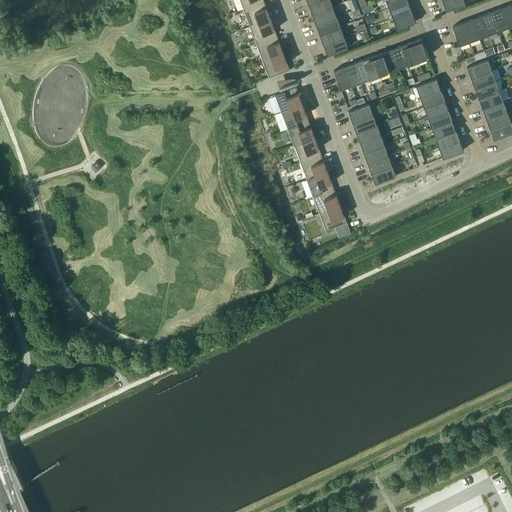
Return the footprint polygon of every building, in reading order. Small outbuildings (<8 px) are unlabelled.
[(265,4),(263,0),(240,0),(245,12),(265,4)] [(332,6),(330,0),(316,0),(308,3),(312,13),(332,6)] [(465,3),(463,0),(442,0),(446,10),(465,3)] [(412,11),(408,1),(389,8),(393,18),(412,11)] [(245,12),(251,28),(271,20),(265,4),(245,12)] [(361,7),(364,13),(370,10),(368,4),(361,7)] [(511,8),(510,4),(501,8),(508,26),(511,24),(511,8)] [(312,13),(316,23),(336,16),(332,6),(312,13)] [(501,8),(491,11),(498,30),(508,26),(501,8)] [(415,21),(412,11),(393,18),(397,28),(415,21)] [(489,33),(498,30),(491,11),(482,15),(489,33)] [(482,15),(472,19),(479,37),(489,33),(482,15)] [(340,26),(336,16),(316,23),(320,34),(340,26)] [(472,19),(462,22),(469,41),(479,37),(472,19)] [(277,37),(271,20),(251,28),(257,44),(277,37)] [(459,44),(469,41),(462,22),(453,26),(459,44)] [(369,28),(372,34),(378,32),(375,25),(369,28)] [(320,34),(323,44),(344,36),(340,26),(320,34)] [(367,29),(360,32),(363,41),(370,38),(367,29)] [(348,47),(344,36),(323,44),(327,54),(348,47)] [(257,44),(263,61),(284,53),(277,37),(257,44)] [(421,37),(411,41),(418,60),(428,56),(421,37)] [(401,45),(408,63),(418,60),(411,41),(401,45)] [(401,45),(392,48),(399,67),(408,63),(401,45)] [(382,52),(389,71),(399,67),(392,48),(382,52)] [(372,55),(379,74),(389,71),(382,52),(372,55)] [(289,68),(284,53),(263,61),(269,77),(290,69),(289,68)] [(363,59),(370,78),(379,74),(372,55),(363,59)] [(465,58),(467,63),(476,60),(474,55),(465,58)] [(353,63),(360,81),(370,78),(363,59),(353,63)] [(467,66),(471,77),(491,69),(487,59),(467,66)] [(344,66),(351,85),(360,81),(353,63),(344,66)] [(341,89),(341,88),(351,85),(344,66),(334,70),(341,89)] [(471,77),(475,87),(495,79),(491,69),(471,77)] [(416,85),(420,96),(440,88),(436,78),(416,85)] [(475,87),(478,97),(499,90),(495,79),(475,87)] [(393,82),(387,85),(390,92),(396,90),(393,82)] [(275,94),(282,111),(302,103),(296,87),(297,87),(296,86),(275,94)] [(444,98),(440,88),(420,96),(424,106),(444,98)] [(478,97),(482,107),(503,100),(499,90),(478,97)] [(424,106),(427,116),(448,109),(444,98),(424,106)] [(506,110),(503,100),(482,107),(486,118),(506,110)] [(282,111),(288,128),(309,120),(302,103),(282,111)] [(348,111),(352,121),(373,113),(369,103),(348,111)] [(452,119),(448,109),(427,116),(431,126),(452,119)] [(486,118),(490,128),(510,120),(506,110),(486,118)] [(352,121),(356,131),(376,124),(373,113),(352,121)] [(401,122),(399,116),(393,118),(395,124),(401,122)] [(455,129),(452,119),(431,126),(435,137),(455,129)] [(288,128),(294,145),(315,137),(309,120),(288,128)] [(511,131),(511,124),(510,120),(490,128),(494,138),(511,131)] [(356,131),(360,141),(380,134),(376,124),(356,131)] [(459,139),(455,129),(435,137),(439,147),(459,139)] [(384,144),(380,134),(360,141),(364,152),(384,144)] [(294,145),(301,162),(321,154),(315,137),(294,145)] [(463,150),(459,139),(439,147),(443,157),(463,150)] [(364,152),(367,162),(388,154),(384,144),(364,152)] [(301,162),(307,179),(327,171),(321,154),(301,162)] [(367,162),(371,172),(392,164),(388,154),(367,162)] [(396,175),(392,164),(371,172),(375,182),(396,175)] [(334,188),(327,171),(307,179),(313,196),(334,188)] [(313,196),(320,213),(340,205),(334,188),(313,196)] [(344,216),(340,205),(320,213),(326,230),(347,222),(344,216)] [(490,511),(483,495),(445,511),(490,511)]
